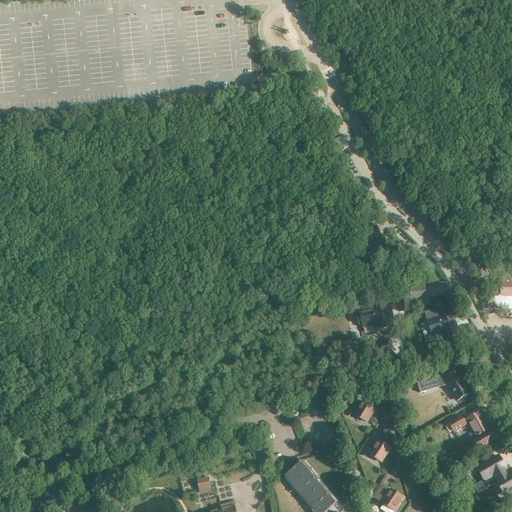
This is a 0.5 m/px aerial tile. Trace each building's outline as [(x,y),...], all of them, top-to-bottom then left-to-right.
[(338,151),(347,147),(341,135),(333,140),(332,138),(327,140),(331,148),(336,146),(338,151)] [(363,231),(367,242),(378,238),(374,227),(363,231)] [(502,283),(501,287),(492,287),(492,296),(494,302),(496,304),(497,306),(499,307),(501,308),(503,309),(511,309),(511,276),(502,276),(502,283)] [(409,287),(410,294),(397,295),(399,312),(411,310),(411,304),(426,303),(424,286),(409,287)] [(361,315),(357,316),(359,324),(362,323),(363,327),(375,325),(376,330),(392,327),(391,321),(393,321),(389,305),(387,305),(386,299),(370,303),(371,309),(360,311),(361,315)] [(437,311),(426,314),(433,336),(444,332),(445,338),(459,334),(450,305),(437,309),(437,311)] [(445,378),(444,375),(417,383),(420,394),(446,386),(456,403),(472,393),(458,370),(445,378)] [(350,413),(366,423),(375,409),(363,402),(357,410),(354,408),(350,413)] [(461,416),(448,424),(454,433),(468,425),(476,438),(476,437),(477,439),(473,441),(478,451),(502,437),(496,427),(489,431),(488,430),(490,429),(480,412),(466,420),(466,421),(465,422),(461,416)] [(365,452),(381,463),(389,449),(378,441),(372,450),(368,447),(365,452)] [(511,472),(509,474),(498,457),(477,469),(484,481),(493,476),(505,496),(511,492),(511,472)] [(293,485),(308,472),(301,464),(286,477),(293,485)] [(469,467),(458,474),(462,480),(473,473),(469,467)] [(293,485),(299,493),(315,480),(308,472),(293,485)] [(200,491),(211,488),(209,478),(198,481),(200,491)] [(306,501),(322,488),(315,480),(299,493),(306,501)] [(380,510),(383,511),(392,511),(402,498),(381,484),(372,497),(383,505),(380,510)] [(306,501),(313,509),(328,496),(322,488),(306,501)] [(328,496),(313,509),(315,511),(326,511),(335,504),(328,496)]
